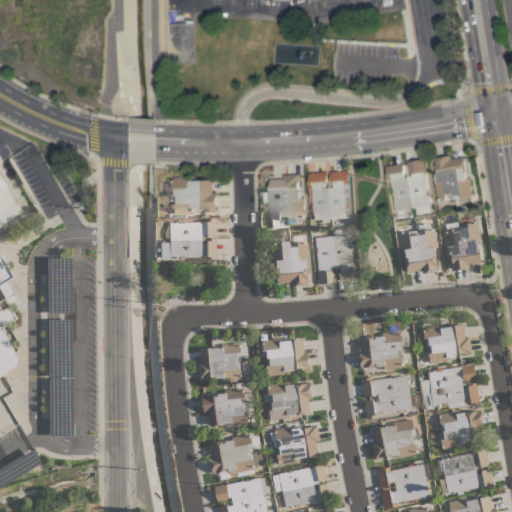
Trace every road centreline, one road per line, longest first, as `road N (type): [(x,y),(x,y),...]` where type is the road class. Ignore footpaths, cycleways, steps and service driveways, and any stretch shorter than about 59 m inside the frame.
road 1 (secondary): [(0,96),(112,142),(188,147),(372,137),(496,116)]
road 2 (residential): [(112,142),(118,511)]
road 3 (residential): [(488,297),(177,319)]
road 4 (tertiary): [(511,217),(476,0)]
road 5 (residential): [(329,308),(359,511)]
road 6 (residential): [(177,319),(169,346),(194,511)]
road 7 (residential): [(239,148),(249,314)]
road 8 (residential): [(488,297),(511,440)]
